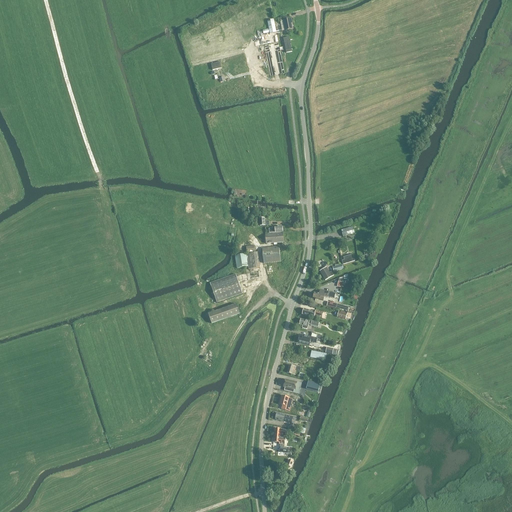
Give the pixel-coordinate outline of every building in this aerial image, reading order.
[(211,43),(213,47),(216,47),(220,45),(216,38),(221,36),(215,35),(219,33),(221,33),(221,36),(221,34),(218,28),(215,28),(212,22),(212,19),(210,16),(207,16),(202,18),(205,22),(205,21),(206,20),(206,26),(206,29),(207,32),(207,33),(211,41),(211,43)] [(291,19),(288,20),(283,21),(285,31),(293,29),(291,19)] [(276,33),(274,20),(267,21),(270,34),(276,33)] [(289,37),(283,39),(286,53),(292,52),(289,37)] [(240,58),(226,61),(228,71),(242,68),(240,58)] [(211,65),(212,71),(221,68),(220,62),(211,65)] [(241,76),(243,90),(253,89),(251,75),(241,76)] [(355,234),(353,227),(341,231),(342,234),(343,237),(355,234)] [(284,242),(283,233),(266,235),(266,244),(274,243),(274,245),(277,245),(277,243),(284,242)] [(255,253),(254,245),(246,246),(247,254),(255,253)] [(281,262),(280,247),(263,248),(264,264),(281,262)] [(260,268),(259,253),(247,255),(249,270),(250,270),(257,269),(260,268)] [(247,267),(245,255),(235,256),(237,268),(247,267)] [(355,262),(353,255),(343,258),(344,260),(342,261),(343,265),(355,262)] [(330,273),(327,268),(320,272),(325,280),(332,277),(334,276),(332,272),(330,273)] [(242,294),(239,284),(236,275),(210,284),(217,303),(227,299),(242,294)] [(334,298),(335,294),(326,292),(321,290),(320,293),(320,295),(315,293),(313,299),(315,299),(318,300),(324,301),(325,297),(328,297),(334,299),(334,298)] [(208,314),(212,324),(240,314),(237,304),(229,307),(208,314)] [(324,319),(326,313),(316,311),(315,312),(304,309),(302,315),(314,318),(314,317),(324,319)] [(346,318),(347,313),(339,311),(337,317),(345,319),(346,318)] [(312,326),(313,323),(310,322),(310,321),(301,319),(299,325),(303,326),(302,327),(303,328),(306,329),(307,329),(307,327),(309,327),(309,326),(312,327),(312,326)] [(316,343),(318,339),(317,339),(311,337),(303,335),(303,337),(300,337),(298,343),(299,343),(309,346),(310,342),(316,343)] [(325,361),(327,354),(312,351),(311,358),(325,361)] [(300,372),(301,368),(297,367),(295,366),(289,365),(287,373),(293,375),(295,375),(296,371),(300,372)] [(297,383),(285,380),(284,387),(285,387),(285,389),(284,391),(293,393),(294,389),(295,390),(297,383)] [(318,392),(320,384),(308,381),(307,386),(306,389),(318,392)] [(290,408),(292,399),(290,399),(290,398),(281,396),(279,405),(282,405),(282,407),(281,409),(285,410),(289,411),(290,409),(290,408)] [(291,423),(292,417),(286,415),(277,413),(275,419),(284,422),(290,423),(291,423)] [(284,439),(282,438),(282,436),(287,437),(288,430),(283,429),(282,429),(279,429),(275,429),(275,428),(274,436),(273,443),(274,443),(274,442),(276,443),(278,443),(277,444),(280,445),(281,445),(281,447),(280,447),(279,453),(287,453),(288,448),(284,448),(284,445),(285,445),(285,439),(284,439)] [(292,438),(291,446),(298,448),(299,440),(292,438)]
